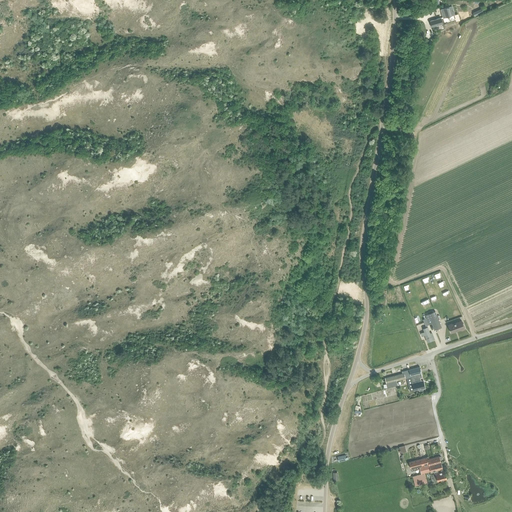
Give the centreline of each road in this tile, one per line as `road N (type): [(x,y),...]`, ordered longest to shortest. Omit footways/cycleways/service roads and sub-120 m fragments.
road 1 (unknown): [(322,493),(328,371),(320,328),(340,277),(352,180),(369,132),(383,127)]
road 2 (unclassified): [(357,356),(366,318),(364,228),(397,0)]
road 3 (track): [(383,127),(419,137),(389,285),(443,266),(474,339)]
road 4 (unclassified): [(372,372),(511,326)]
road 5 (residential): [(323,511),(328,447),(348,386)]
road 6 (unknown): [(390,0),(376,126)]
